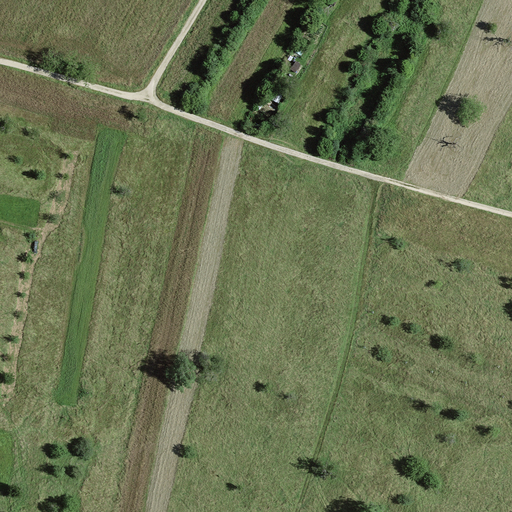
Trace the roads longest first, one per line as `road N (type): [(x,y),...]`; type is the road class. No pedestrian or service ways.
road 1 (track): [(202,0),(147,97),(287,151),(511,213)]
road 2 (track): [(0,59),(147,97)]
